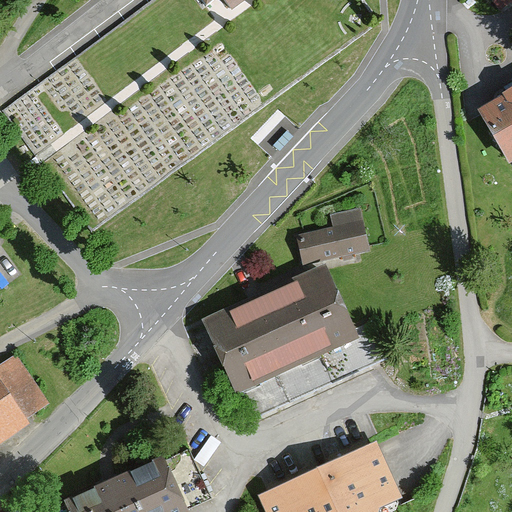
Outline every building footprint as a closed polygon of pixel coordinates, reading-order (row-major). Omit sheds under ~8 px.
[(200,0),(210,13),(226,0),(228,0),(236,10),(249,0),(200,0)] [(511,105),(487,121),(511,161),(511,105)] [(367,231),(300,242),(305,269),(371,258),(367,231)] [(331,274),(208,329),(251,425),(390,363),(374,326),(358,333),(331,274)] [(52,412),(16,359),(0,370),(0,454),(31,433),(52,412)] [(380,451),(260,502),(264,511),(399,511),(405,509),(380,451)] [(194,511),(172,460),(71,504),(74,511),(194,511)]
